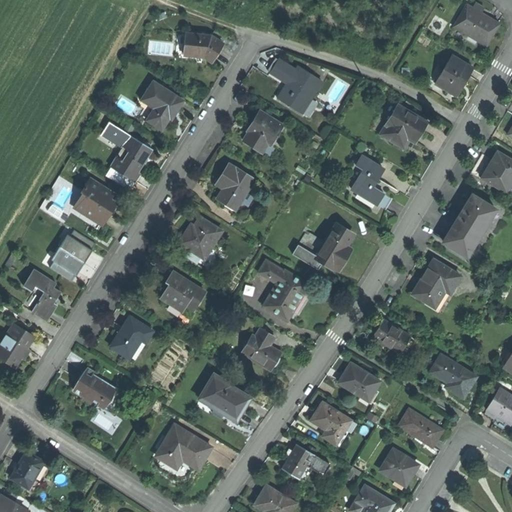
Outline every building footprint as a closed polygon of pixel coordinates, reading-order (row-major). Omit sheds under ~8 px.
[(475,3),(472,8),(482,13),(485,9),(475,3)] [(453,27),(486,46),(499,23),(490,18),(482,13),(472,8),(466,4),(453,27)] [(183,32),(184,53),(204,53),(211,59),(218,49),(224,41),(210,32),(183,32)] [(437,81),(457,94),(465,80),(474,66),(453,54),(437,81)] [(275,63),(271,70),(290,81),(280,97),(300,109),(309,94),(312,96),(322,77),(299,64),(297,67),(278,56),(275,63)] [(147,120),(161,128),(169,115),(172,117),(178,108),(184,98),(154,79),(141,98),(155,107),(147,120)] [(303,111),(312,96),(309,94),(300,109),(303,111)] [(382,133),(405,146),(411,137),(416,140),(421,132),(427,121),(398,104),(382,133)] [(247,140),(263,149),(272,135),(275,137),(284,122),(262,109),(257,117),(253,124),(255,126),(247,140)] [(110,166),(135,182),(141,172),(137,170),(142,162),(152,148),(110,121),(101,134),(124,149),(118,158),(116,156),(110,166)] [(511,183),(511,159),(497,150),(489,163),(482,176),(508,191),(511,183)] [(353,188),(378,204),(386,191),(375,185),(379,178),(385,168),(362,154),(356,163),(364,169),(353,188)] [(237,167),(230,163),(224,172),(218,183),(225,187),(219,196),(227,201),(240,209),(258,177),(238,165),(237,167)] [(77,205),(103,222),(109,212),(114,205),(108,201),(114,192),(89,176),(79,192),(83,194),(77,205)] [(497,206),(472,192),(458,217),(445,239),(469,253),(497,206)] [(238,212),(240,209),(227,201),(225,204),(238,212)] [(179,241),(205,257),(223,228),(201,215),(195,225),(191,232),(187,229),(179,241)] [(325,243),(318,255),(324,259),(339,268),(346,258),(352,248),(346,244),(353,233),(337,223),(325,243)] [(74,280),(96,242),(72,228),(50,267),(74,280)] [(319,267),(324,259),(318,255),(325,243),(305,231),(293,251),(319,267)] [(52,250),(44,262),(49,265),(57,253),(52,250)] [(264,304),(288,318),(299,299),(309,282),(266,257),(259,270),(277,280),(264,304)] [(460,275),(433,259),(424,274),(414,291),(436,304),(450,280),(455,283),(460,275)] [(32,310),(48,320),(54,311),(58,305),(54,303),(62,291),(54,286),(56,282),(34,268),(23,284),(33,291),(36,286),(47,293),(40,303),(37,301),(32,310)] [(206,291),(171,270),(165,280),(170,283),(167,289),(162,297),(185,311),(188,306),(195,310),(206,291)] [(154,331),(130,316),(124,327),(120,324),(118,327),(116,330),(118,336),(111,347),(130,358),(131,356),(141,341),(146,344),(154,331)] [(411,333),(384,317),(379,326),(374,334),(402,350),(409,337),(411,333)] [(0,352),(0,355),(15,365),(21,356),(24,358),(27,354),(29,350),(25,348),(33,336),(14,324),(1,344),(4,346),(0,352)] [(252,333),(242,351),(272,368),(277,359),(281,351),(270,345),(276,334),(262,327),(257,336),(252,333)] [(415,341),(409,337),(402,350),(408,354),(415,341)] [(137,360),(146,344),(141,341),(131,356),(137,360)] [(455,390),(463,395),(476,374),(442,354),(433,369),(449,379),(445,384),(455,390)] [(344,374),(339,383),(362,397),(365,392),(373,397),(382,382),(373,376),(370,381),(364,377),(366,374),(350,364),(344,374)] [(81,375),(76,383),(89,392),(84,399),(92,404),(95,401),(99,404),(104,396),(109,400),(116,389),(93,374),(96,370),(88,365),(81,375)] [(215,373),(202,396),(217,404),(213,412),(222,417),(225,411),(238,419),(244,408),(251,396),(231,385),(233,383),(215,373)] [(511,393),(501,386),(485,411),(497,418),(500,414),(511,421),(511,393)] [(352,420),(322,401),(316,412),(311,420),(326,429),(322,435),(337,444),(352,420)] [(400,426),(434,446),(439,438),(445,429),(410,408),(400,426)] [(172,428),(156,455),(175,467),(181,457),(198,468),(204,458),(211,447),(184,430),(181,434),(172,428)] [(330,465),(296,445),(288,459),(281,470),(305,484),(313,470),(323,477),(330,465)] [(46,459),(26,448),(18,464),(11,476),(31,486),(46,459)] [(394,484),(401,489),(409,476),(417,464),(409,459),(411,456),(405,452),(403,455),(393,449),(381,469),(397,479),(394,484)] [(290,511),(296,504),(266,485),(260,495),(255,504),(267,511),(290,511)] [(352,510),(355,511),(386,511),(387,511),(393,502),(367,486),(364,491),(359,499),(352,510)] [(356,497),(359,499),(364,491),(360,489),(356,497)] [(26,511),(28,509),(0,493),(0,494),(0,511),(26,511)]
